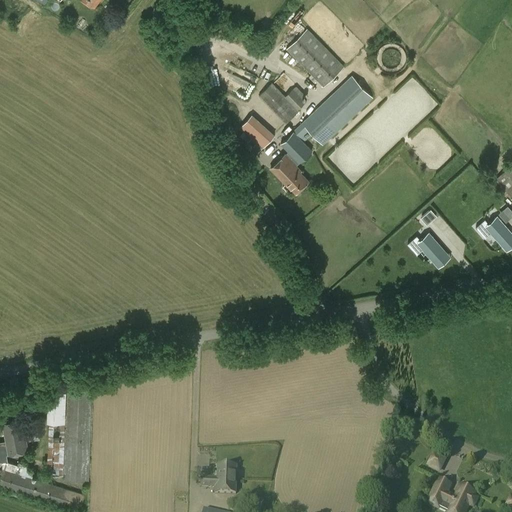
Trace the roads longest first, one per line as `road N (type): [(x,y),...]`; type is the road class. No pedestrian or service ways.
road 1 (unclassified): [(181,0),(222,151),(297,257),(320,320)]
road 2 (unclassified): [(0,373),(320,320)]
road 3 (unclassified): [(511,465),(459,446),(424,422),(375,360),(361,314)]
road 4 (unclassified): [(361,314),(511,286)]
